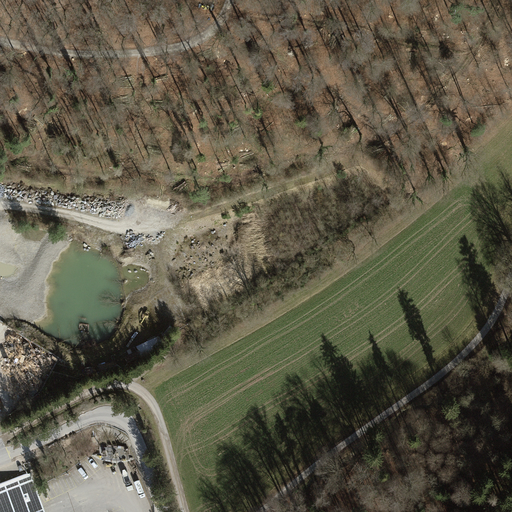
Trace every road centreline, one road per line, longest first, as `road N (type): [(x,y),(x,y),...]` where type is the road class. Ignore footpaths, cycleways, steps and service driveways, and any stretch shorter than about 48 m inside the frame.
road 1 (track): [(511,269),(468,348),(266,511)]
road 2 (track): [(121,383),(167,354),(182,334),(147,257),(93,219),(0,204)]
road 3 (track): [(185,511),(152,406),(132,385),(79,394),(0,439)]
road 4 (track): [(0,41),(91,54),(167,49),(207,34),(229,0)]
